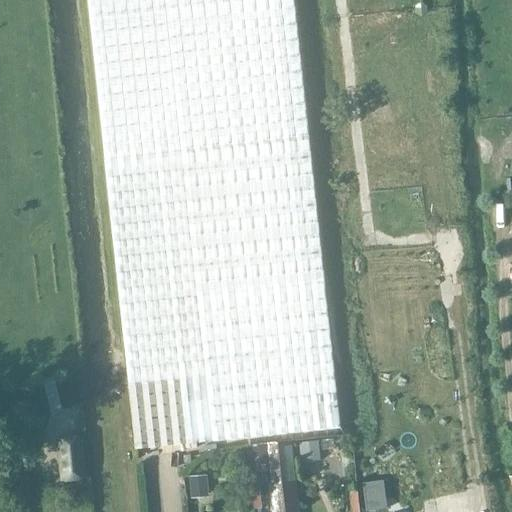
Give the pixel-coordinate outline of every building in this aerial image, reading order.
[(294,0),(88,0),(136,448),(340,426),(294,0)] [(415,95),(364,99),(373,202),(409,199),(412,228),(437,226),(434,187),(423,188),(415,95)] [(511,235),(511,135),(485,137),(490,236),(511,235)] [(79,438),(59,440),(62,466),(64,479),(83,477),(82,465),(79,438)] [(315,441),(295,440),(295,465),(314,466),(315,441)] [(298,511),(291,441),(268,443),(273,483),(275,511),(298,511)] [(268,443),(247,446),(251,485),(273,483),(268,443)] [(384,481),(364,484),(367,511),(388,509),(384,481)]
